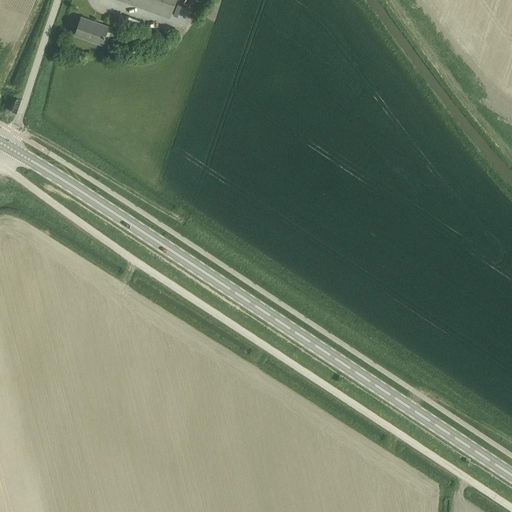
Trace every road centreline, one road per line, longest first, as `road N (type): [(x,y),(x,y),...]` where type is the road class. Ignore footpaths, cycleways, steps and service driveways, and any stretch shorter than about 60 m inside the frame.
road 1 (primary): [(511,475),(9,148)]
road 2 (unclassified): [(9,148),(57,0)]
